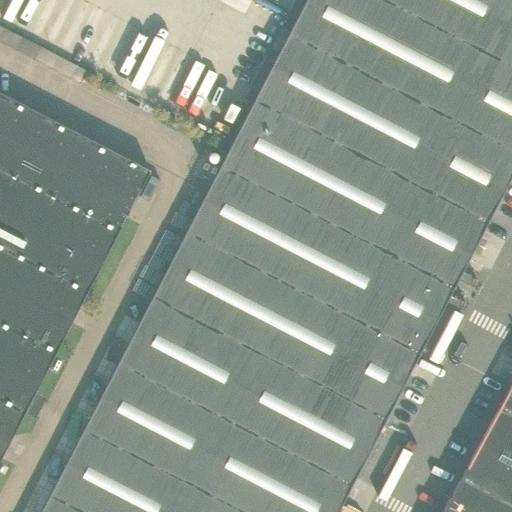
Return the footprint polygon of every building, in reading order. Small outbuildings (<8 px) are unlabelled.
[(88,0),(0,0),(0,18),(97,66),(122,16),(88,0)] [(511,0),(305,0),(40,511),(337,511),(396,398),(476,245),(511,174),(511,0)] [(169,74),(181,79),(190,58),(165,47),(159,60),(164,63),(158,75),(166,79),(169,74)] [(0,511),(0,460),(149,171),(0,93),(0,511)] [(511,511),(511,383),(466,468),(441,511),(511,511)]
